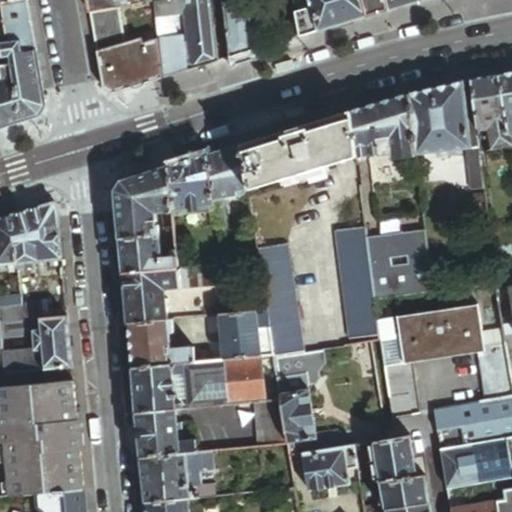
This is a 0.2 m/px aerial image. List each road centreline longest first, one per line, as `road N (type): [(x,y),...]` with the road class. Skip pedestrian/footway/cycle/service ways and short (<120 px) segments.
road 1 (secondary): [(83,150),(416,50),(511,32)]
road 2 (residential): [(83,150),(118,511)]
road 3 (residential): [(58,0),(83,150)]
